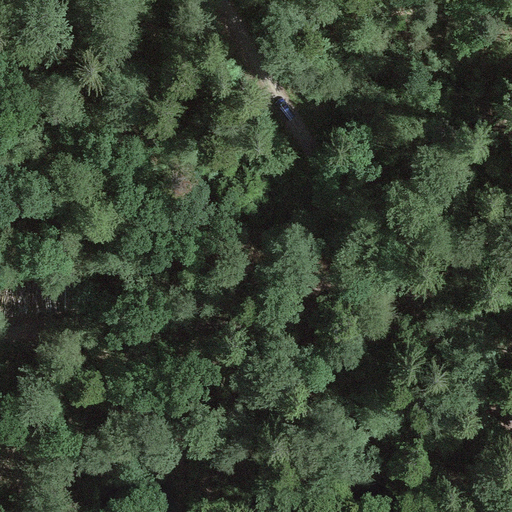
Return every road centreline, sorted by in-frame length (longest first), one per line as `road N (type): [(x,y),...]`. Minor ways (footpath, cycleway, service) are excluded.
road 1 (track): [(0,330),(159,315),(400,266),(511,231)]
road 2 (track): [(511,408),(400,266),(225,0)]
